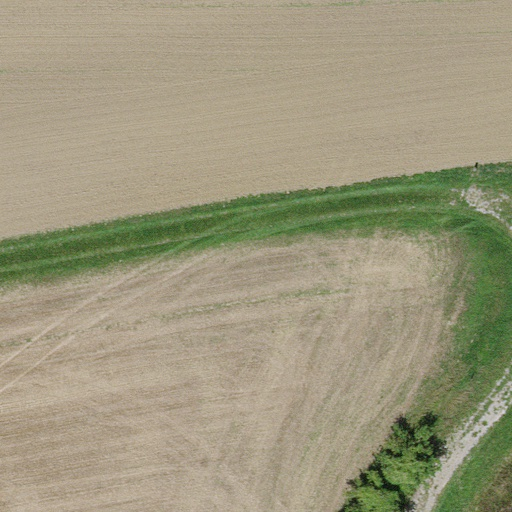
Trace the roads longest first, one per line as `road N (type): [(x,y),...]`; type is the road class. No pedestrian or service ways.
road 1 (track): [(0,258),(429,199),(495,209),(511,222)]
road 2 (track): [(511,394),(425,511)]
